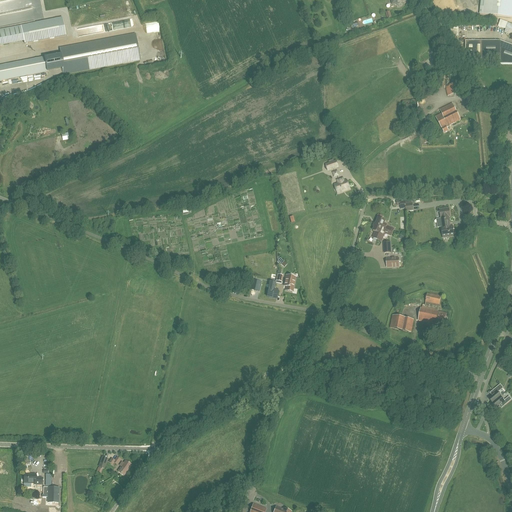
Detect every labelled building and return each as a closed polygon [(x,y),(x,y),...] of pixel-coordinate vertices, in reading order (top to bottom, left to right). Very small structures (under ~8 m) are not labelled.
[(511,17),(511,0),(481,0),(480,14),(511,17)] [(66,35),(62,18),(0,29),(0,45),(24,41),(24,43),(66,35)] [(129,20),(120,21),(121,28),(131,27),(129,20)] [(505,29),(508,23),(500,20),(498,26),(505,29)] [(108,24),(77,28),(78,36),(109,31),(108,24)] [(135,34),(60,48),(62,62),(61,62),(61,66),(63,65),(65,74),(140,60),(135,34)] [(511,45),(500,41),(482,41),(465,41),(465,52),(476,52),(476,59),(500,59),(500,64),(511,64),(511,45)] [(44,57),(0,65),(0,80),(47,71),(44,57)] [(421,79),(432,70),(428,64),(417,73),(416,72),(412,75),(416,80),(419,77),(421,79)] [(463,93),(459,73),(444,76),(448,96),(463,93)] [(417,100),(402,101),(404,114),(409,114),(409,113),(418,112),(417,100)] [(461,120),(452,104),(440,110),(442,113),(436,117),(444,133),(448,131),(447,128),(450,126),(450,125),(461,120)] [(68,132),(61,134),(63,141),(69,139),(68,132)] [(328,172),(339,167),(336,160),(334,161),(333,160),(328,161),(329,163),(325,164),(328,172)] [(343,179),(338,180),(339,184),(335,186),(335,187),(335,188),(335,189),(335,190),(336,191),(337,192),(338,193),(343,192),(343,191),(350,188),(347,182),(344,183),(343,179)] [(449,209),(440,210),(442,227),(441,228),(443,238),(454,237),(452,226),(450,226),(449,216),(450,216),(449,209)] [(389,230),(390,227),(384,225),(385,221),(382,220),(383,216),(378,215),(374,224),(389,230)] [(393,232),(389,230),(374,224),(373,227),(374,227),(373,231),(375,232),(373,236),(382,239),(385,233),(391,236),(393,232)] [(287,264),(280,258),(277,261),(284,267),(287,264)] [(399,258),(386,259),(387,267),(399,267),(399,258)] [(293,292),(296,277),(286,275),(284,286),(287,287),(286,291),(293,292)] [(276,299),(278,291),(274,290),(276,283),(270,282),(267,297),(269,297),(269,298),(276,299)] [(435,324),(444,326),(447,314),(438,312),(441,297),(427,294),(425,305),(423,305),(422,308),(421,308),(418,321),(435,324)] [(411,333),(414,320),(393,315),(390,328),(411,333)] [(493,390),(496,393),(489,399),(493,403),(492,404),(502,396),(499,392),(503,388),(500,384),(493,390)] [(492,404),(496,409),(503,403),(505,405),(511,399),(509,396),(504,400),(501,397),(502,396),(492,404)] [(99,467),(102,468),(103,465),(105,466),(108,459),(102,457),(99,467)] [(124,476),(132,465),(126,461),(124,460),(121,463),(123,464),(118,471),(124,476)] [(24,483),(31,483),(34,483),(34,484),(42,485),(43,478),(36,478),(36,475),(29,475),(29,474),(24,474),(24,482),(24,483)] [(59,487),(48,487),(48,495),(43,495),(42,495),(41,511),(58,511),(58,503),(59,487)]
